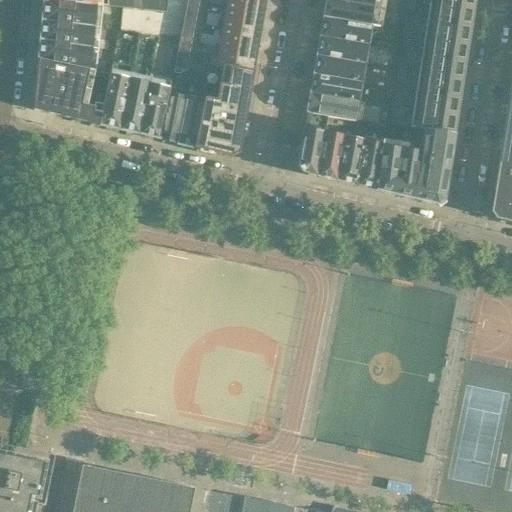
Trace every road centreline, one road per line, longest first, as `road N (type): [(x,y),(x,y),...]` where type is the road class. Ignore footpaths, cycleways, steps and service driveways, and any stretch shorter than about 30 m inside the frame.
road 1 (residential): [(0,124),(265,187)]
road 2 (residential): [(500,0),(463,234)]
road 3 (residential): [(265,187),(463,234)]
road 4 (residential): [(265,187),(297,0)]
